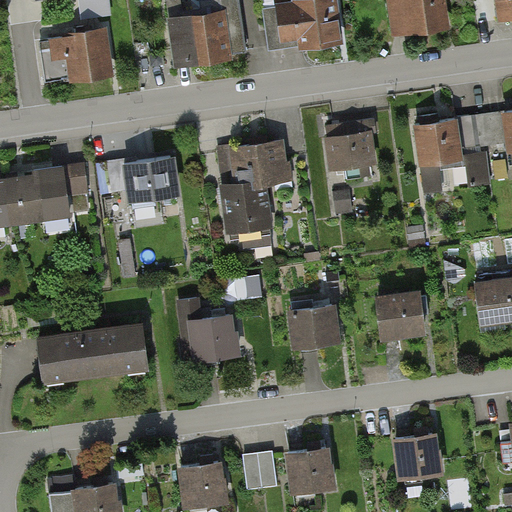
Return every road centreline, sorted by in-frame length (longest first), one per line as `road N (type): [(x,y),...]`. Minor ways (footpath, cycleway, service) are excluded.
road 1 (residential): [(511,381),(0,451),(7,511)]
road 2 (residential): [(0,125),(511,53)]
